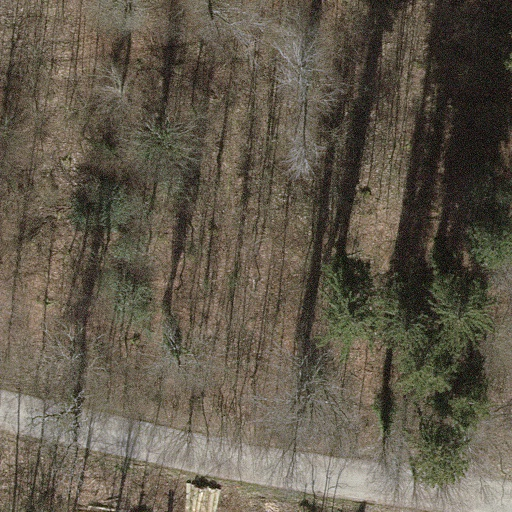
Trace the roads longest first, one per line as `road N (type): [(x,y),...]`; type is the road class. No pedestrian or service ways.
road 1 (tertiary): [(0,413),(511,511)]
road 2 (track): [(0,59),(223,31),(275,0)]
